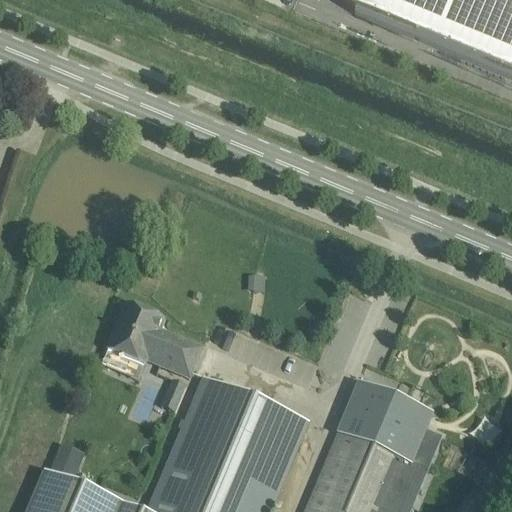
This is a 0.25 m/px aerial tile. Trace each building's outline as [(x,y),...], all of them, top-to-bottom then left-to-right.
[(361,0),(354,17),(511,81),(511,2),(506,0),(361,0)] [(147,364),(189,382),(202,351),(159,334),(164,323),(127,308),(108,354),(145,369),(147,364)] [(150,511),(271,511),(308,425),(205,382),(150,511)] [(179,407),(186,389),(173,383),(165,401),(179,407)] [(338,436),(338,437),(411,468),(426,434),(399,423),(406,406),(359,387),(344,421),(350,424),(344,438),(338,436)] [(393,511),(411,468),(338,437),(306,511),(393,511)] [(27,511),(135,511),(108,501),(43,474),(27,511)]
